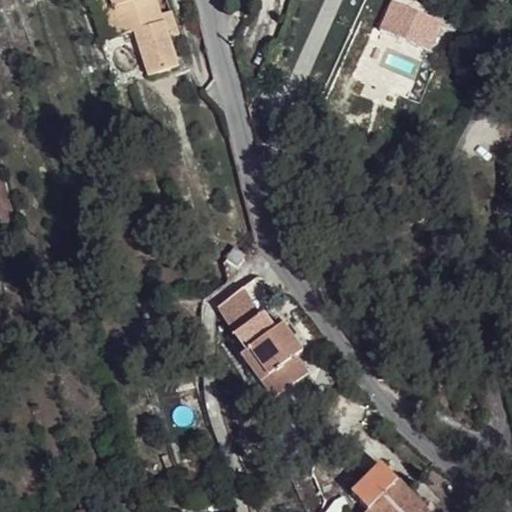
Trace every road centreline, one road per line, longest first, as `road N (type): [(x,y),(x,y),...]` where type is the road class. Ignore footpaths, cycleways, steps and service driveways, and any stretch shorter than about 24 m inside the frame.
road 1 (residential): [(506,511),(382,403),(268,256)]
road 2 (unclassified): [(268,256),(221,297),(208,335),(256,511)]
road 3 (residential): [(268,256),(202,0)]
